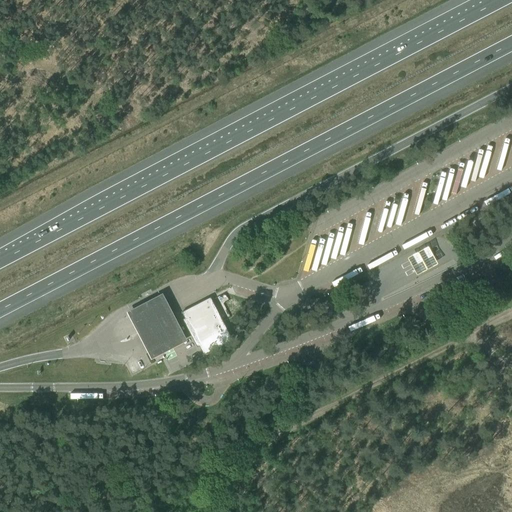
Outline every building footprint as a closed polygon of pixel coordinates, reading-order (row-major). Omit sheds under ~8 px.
[(394,223),(403,226),(411,198),(404,196),(403,200),(395,197),(394,203),(386,201),(384,210),(377,208),(375,218),(367,216),(365,224),(359,222),(357,228),(364,230),(363,234),(374,237),(377,229),(392,232),(394,223)] [(405,257),(415,274),(435,263),(426,246),(405,257)] [(494,253),(497,258),(506,253),(503,248),(494,253)] [(148,361),(184,343),(174,324),(163,303),(160,296),(124,314),(128,321),(138,342),(148,361)] [(204,353),(232,339),(210,297),(182,311),(204,353)]
